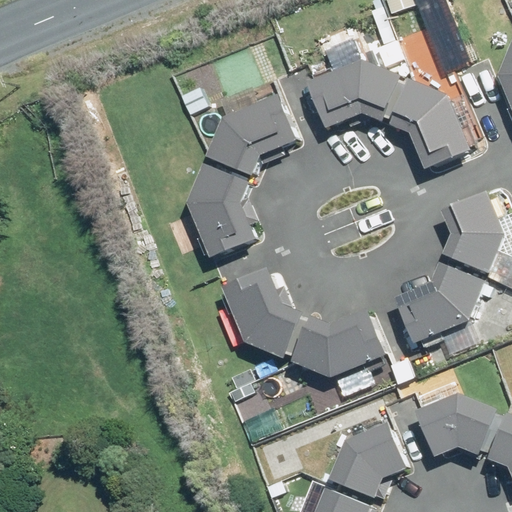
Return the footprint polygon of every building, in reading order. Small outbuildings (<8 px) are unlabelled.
[(379,67),(320,90),(338,136),(376,121),(390,127),(411,82),(379,67)] [(444,175),(488,155),(465,102),(423,84),(403,131),(430,143),(444,175)] [(233,124),(219,157),(265,176),(271,162),(306,146),(286,100),(233,124)] [(199,209),(222,263),(267,244),(253,212),(263,184),(215,166),(199,209)] [(511,272),(511,219),(499,190),(455,209),(469,241),(458,269),(506,287),(511,272)] [(443,290),(410,302),(426,346),(481,326),(496,288),(451,271),(443,290)] [(276,274),(231,293),(254,347),(297,365),(317,318),(290,306),(276,274)] [(344,328),(319,319),(301,367),(342,383),(397,361),(378,314),(344,328)] [(507,416),(466,401),(429,417),(449,462),(467,454),(489,463),(507,416)] [(400,428),(361,443),(344,482),(389,502),(399,481),(418,473),(400,428)] [(511,440),(501,465),(511,470),(511,440)] [(376,511),(338,496),(331,511),(376,511)]
